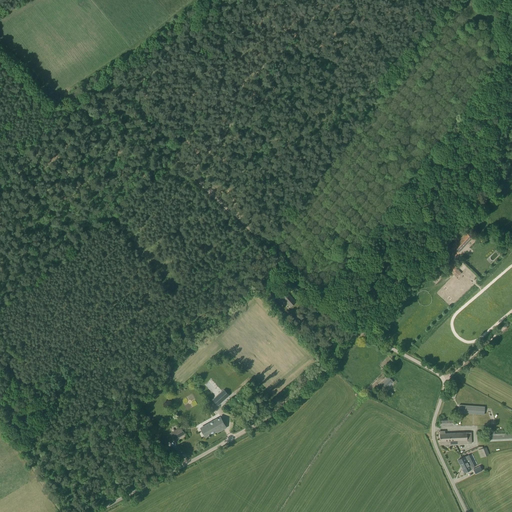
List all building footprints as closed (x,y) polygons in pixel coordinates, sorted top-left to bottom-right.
[(472,238),(466,232),(449,250),(455,256),(472,238)] [(451,262),(446,266),(452,272),(457,267),(451,262)] [(439,263),(434,268),(440,273),(444,268),(439,263)] [(282,297),(291,307),(296,302),(287,292),(282,297)] [(385,391),(393,381),(387,376),(379,385),(385,391)] [(221,395),(217,398),(217,397),(213,400),(218,405),(229,395),(224,390),(220,394),(221,395)] [(485,407),(459,405),(458,412),(484,414),(485,407)] [(220,417),(201,428),(206,436),(206,437),(209,435),(209,436),(210,436),(210,435),(222,428),(220,424),(223,423),(222,422),(223,422),(220,417)] [(181,426),(170,433),(175,440),(185,434),(181,426)] [(445,431),(440,431),(440,445),(471,444),(471,432),(445,433),(445,431)] [(458,460),(464,472),(471,469),(465,457),(458,460)]
